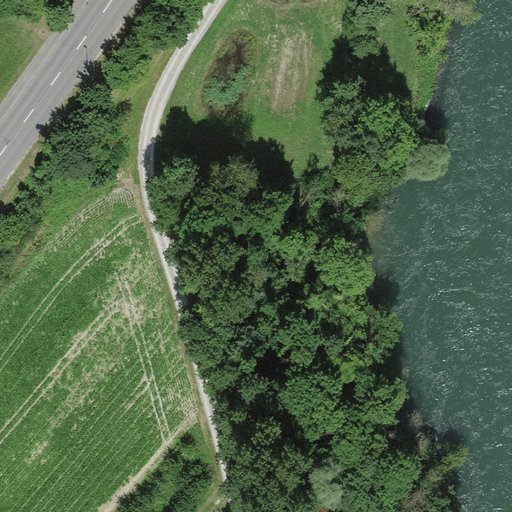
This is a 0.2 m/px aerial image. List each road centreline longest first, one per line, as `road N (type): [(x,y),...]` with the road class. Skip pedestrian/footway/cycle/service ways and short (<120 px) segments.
road 1 (track): [(216,0),(156,99),(148,144),(150,187),(238,511)]
road 2 (primary): [(113,0),(0,153)]
